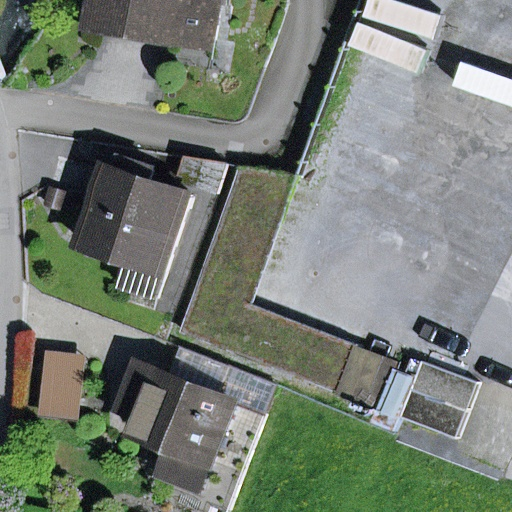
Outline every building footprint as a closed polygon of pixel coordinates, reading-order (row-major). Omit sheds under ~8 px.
[(107,0),(104,22),(217,41),(223,5),(224,0),(107,0)] [(191,159),(184,181),(220,195),(231,165),(191,159)] [(125,288),(160,299),(194,197),(153,183),(157,171),(139,165),(135,177),(114,170),(88,246),(134,261),(125,288)] [(305,178),(302,177),(246,168),(186,333),(294,374),(345,394),(364,345),(258,305),(305,178)] [(422,231),(468,257),(504,195),(457,169),(422,231)] [(167,487),(231,511),(280,387),(188,351),(177,379),(142,366),(127,406),(150,415),(143,433),(182,449),(167,487)] [(44,414),(83,419),(90,361),(50,356),(44,414)] [(461,440),(482,383),(427,362),(405,418),(461,440)]
